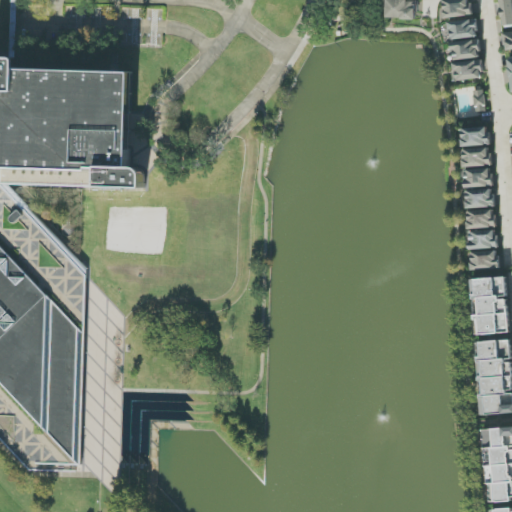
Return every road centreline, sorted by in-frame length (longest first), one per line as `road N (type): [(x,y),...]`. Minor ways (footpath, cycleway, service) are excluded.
road 1 (residential): [(248,0),(156,114),(163,146),(182,154),(206,150),(248,115)]
road 2 (residential): [(248,115),(290,50),(310,0)]
